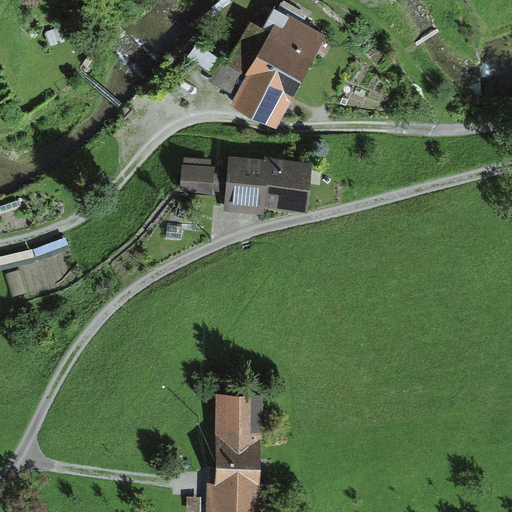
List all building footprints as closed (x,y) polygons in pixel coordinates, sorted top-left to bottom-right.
[(279,126),(325,38),(280,14),(234,102),(279,126)] [(202,43),(193,54),(214,71),(223,60),(202,43)] [(226,86),(235,68),(222,61),(212,79),(226,86)] [(231,206),(315,207),(315,156),(232,155),(231,206)] [(186,156),(185,191),(210,192),(211,156),(186,156)] [(216,157),(212,188),(228,189),(232,159),(216,157)] [(262,511),(263,397),(215,396),(214,511),(262,511)]
